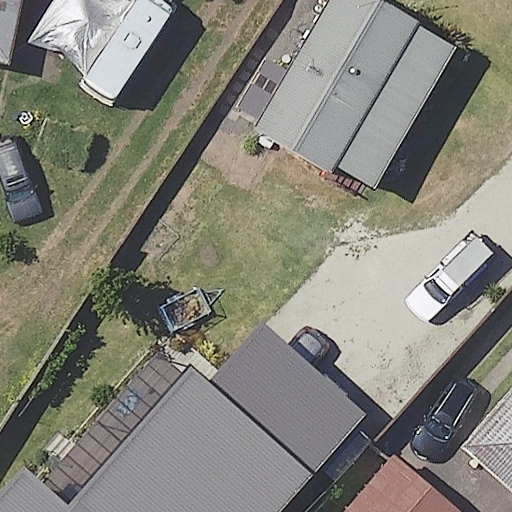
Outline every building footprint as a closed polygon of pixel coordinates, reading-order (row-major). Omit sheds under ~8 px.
[(15,0),(0,0),(0,60),(2,61),(15,0)] [(448,46),(370,0),(319,0),(243,128),(321,175),(327,165),(364,187),(448,46)] [(10,459),(0,469),(0,511),(268,511),(356,415),(254,324),(201,384),(178,364),(55,500),(10,459)] [(511,374),(450,442),(511,498),(511,374)] [(454,511),(389,452),(333,511),(454,511)]
